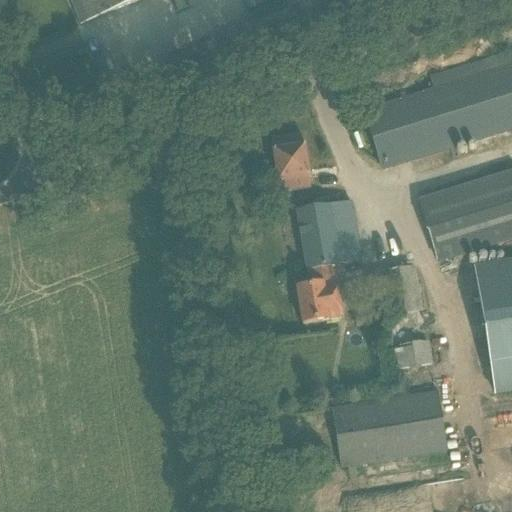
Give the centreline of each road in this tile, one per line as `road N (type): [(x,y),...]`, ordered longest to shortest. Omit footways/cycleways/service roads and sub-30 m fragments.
road 1 (unclassified): [(240,511),(184,172),(170,133)]
road 2 (unclassified): [(170,133),(496,0)]
road 3 (unclassified): [(48,180),(170,133)]
